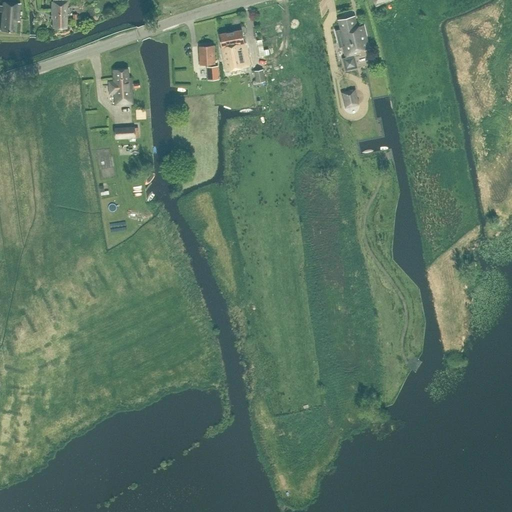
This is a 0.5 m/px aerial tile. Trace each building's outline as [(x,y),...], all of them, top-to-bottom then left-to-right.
[(66,28),(66,1),(64,1),(64,0),(52,0),(52,1),(51,1),(51,14),(52,14),(52,28),(66,28)] [(18,21),(20,4),(3,2),(2,6),(0,5),(0,11),(2,11),(0,31),(15,32),(16,21),(18,21)] [(357,65),(355,54),(361,52),(360,50),(367,48),(363,26),(356,27),(354,16),(339,19),(341,29),(340,30),(346,56),(346,55),(347,57),(346,58),(348,66),(357,65)] [(242,30),(220,34),(226,70),(248,66),(244,43),(242,30)] [(261,40),(254,41),(254,42),(255,48),(256,49),(256,51),(263,50),(261,40)] [(199,46),(200,64),(215,64),(214,45),(199,46)] [(203,79),(203,65),(195,65),(195,79),(203,79)] [(207,67),(208,79),(219,79),(218,66),(207,67)] [(109,93),(114,93),(115,105),(133,104),(131,78),(129,78),(128,69),(113,70),(114,85),(109,85),(109,93)] [(255,71),(257,83),(265,81),(263,69),(255,71)] [(358,104),(354,90),(343,92),(346,107),(358,104)] [(114,127),(115,138),(115,139),(135,138),(135,136),(139,136),(138,127),(135,127),(135,126),(114,127)] [(132,145),(115,146),(115,154),(133,154),(132,145)]
